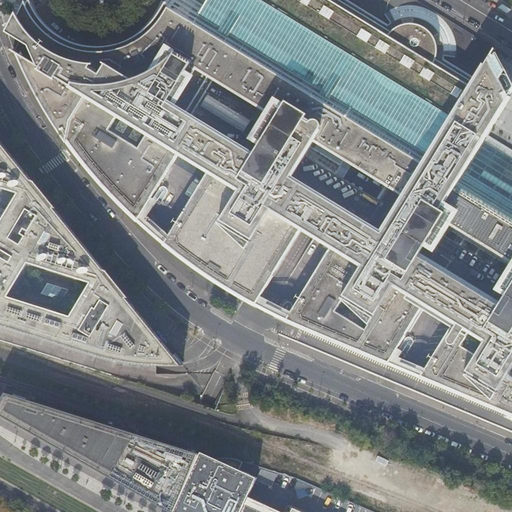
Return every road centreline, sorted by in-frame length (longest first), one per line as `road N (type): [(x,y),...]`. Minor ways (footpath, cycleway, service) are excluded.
road 1 (residential): [(511,455),(277,360),(207,323),(160,286),(57,165),(0,71)]
road 2 (track): [(457,511),(398,484),(353,449),(249,415),(237,379),(245,344)]
road 3 (primary): [(114,511),(0,443)]
